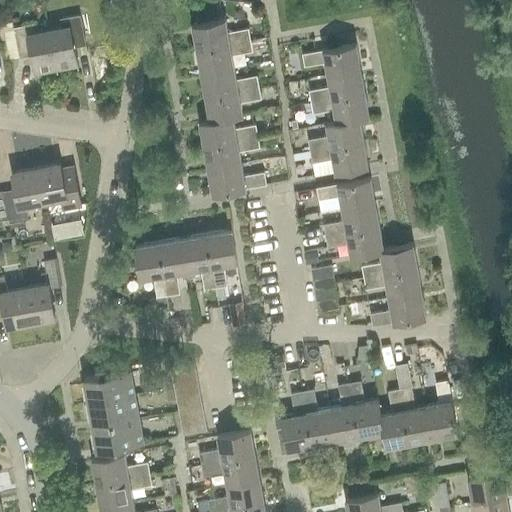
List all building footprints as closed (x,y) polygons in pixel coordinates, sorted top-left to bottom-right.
[(127,0),(112,0),(107,31),(122,33),(127,0)] [(73,40),(85,38),(81,14),(60,18),(62,26),(49,29),(57,68),(78,64),(73,40)] [(192,24),(197,48),(251,38),(249,28),(228,31),(226,18),(192,24)] [(57,68),(49,29),(36,32),(35,23),(14,27),(19,51),(31,49),(35,72),(57,68)] [(253,51),(251,38),(197,48),(201,72),(234,66),(232,54),(253,51)] [(325,62),(328,73),(361,67),(356,43),(303,53),(305,66),(325,62)] [(118,48),(110,50),(112,61),(120,60),(118,48)] [(237,79),(234,66),(201,72),(206,96),(259,86),(257,75),(237,79)] [(365,91),(361,67),(328,73),(330,86),(309,90),(311,101),(365,91)] [(261,98),(259,86),(206,96),(210,119),(210,120),(233,116),(243,115),(241,102),(261,98)] [(370,116),(365,91),(311,101),(314,113),(334,109),(336,120),(336,121),(360,117),(360,118),(370,116)] [(235,128),(233,116),(210,120),(210,119),(200,120),(204,146),(258,136),(256,124),(235,128)] [(364,141),(360,118),(360,117),(336,121),(336,120),(326,122),(329,135),(308,139),(310,151),(364,141)] [(260,147),(258,136),(204,146),(209,169),(242,164),(239,151),(260,147)] [(369,165),(364,141),(310,151),(312,162),(333,158),(335,171),(369,165)] [(60,162),(36,167),(43,201),(67,197),(69,207),(81,205),(76,177),(64,179),(60,162)] [(244,175),(242,164),(209,169),(213,193),(267,184),(264,171),(244,175)] [(43,201),(36,167),(12,172),(16,189),(4,191),(9,219),(22,216),(20,206),(43,201)] [(340,196),(342,208),(375,201),(371,177),(317,187),(319,199),(340,196)] [(0,220),(9,219),(4,191),(0,191),(0,220)] [(380,226),(375,201),(342,208),(344,220),(324,224),(326,236),(380,226)] [(88,218),(88,210),(76,211),(77,219),(88,218)] [(81,221),(68,224),(70,236),(84,233),(81,221)] [(384,248),(380,226),(326,236),(328,247),(348,243),(351,256),(381,251),(380,248),(384,248)] [(232,229),(208,233),(217,287),(217,286),(225,285),(228,285),(224,264),(237,262),(232,229)] [(217,287),(208,233),(183,237),(189,270),(201,268),(205,289),(217,287)] [(189,270),(183,237),(159,241),(168,295),(180,293),(177,272),(189,270)] [(168,295),(159,241),(135,245),(141,278),(154,276),(157,296),(167,295),(168,295)] [(413,242),(384,248),(380,248),(381,251),(383,262),(362,266),(364,277),(418,267),(413,242)] [(306,264),(318,262),(316,251),(305,253),(306,264)] [(49,282),(25,287),(31,321),(55,316),(50,288),(62,285),(57,257),(45,260),(49,282)] [(311,268),(313,279),(334,276),(332,265),(311,268)] [(422,291),(418,267),(364,277),(366,288),(387,285),(389,297),(422,291)] [(31,321),(25,287),(8,290),(5,276),(0,276),(0,297),(2,297),(7,325),(31,321)] [(336,286),(334,276),(313,279),(315,290),(336,286)] [(225,285),(217,286),(219,299),(227,297),(225,285)] [(337,297),(336,286),(315,290),(317,300),(337,297)] [(427,315),(422,291),(389,297),(391,309),(371,313),(373,325),(427,315)] [(157,296),(150,298),(151,308),(169,305),(167,295),(157,296)] [(339,308),(337,297),(317,300),(318,311),(339,308)] [(233,326),(247,324),(244,302),(230,305),(233,326)] [(368,344),(359,345),(359,358),(370,357),(368,344)] [(268,357),(271,370),(287,366),(285,354),(268,357)] [(170,363),(172,375),(196,371),(194,359),(170,363)] [(396,364),(400,388),(412,386),(407,362),(396,364)] [(144,441),(135,393),(131,369),(84,377),(98,449),(144,441)] [(198,382),(196,371),(172,375),(175,387),(198,382)] [(440,402),(428,404),(433,437),(458,433),(448,379),(436,381),(440,402)] [(361,380),(350,382),(360,436),(382,431),(383,431),(380,413),(381,413),(378,398),(365,400),(361,380)] [(201,394),(198,382),(175,387),(177,398),(201,394)] [(360,436),(350,382),(338,384),(342,405),(330,407),(336,440),(360,436)] [(415,407),(412,386),(400,388),(410,442),(433,437),(428,404),(415,407)] [(336,440),(330,407),(318,409),(314,388),(303,391),(313,444),(336,440)] [(410,442),(400,388),(389,390),(392,411),(381,413),(380,413),(383,431),(382,431),(385,446),(410,442)] [(313,444),(303,391),(291,393),(295,413),(282,416),(288,449),(313,444)] [(203,405),(201,394),(177,398),(179,410),(203,405)] [(207,430),(203,405),(179,410),(183,434),(207,430)] [(199,452),(202,464),(255,454),(251,429),(218,435),(220,448),(199,452)] [(150,473),(148,461),(127,465),(125,452),(92,458),(96,482),(150,473)] [(260,478),(255,454),(202,464),(203,473),(204,475),(224,471),(227,483),(260,478)] [(203,473),(202,464),(195,465),(197,474),(203,473)] [(511,468),(468,476),(472,501),(507,495),(511,493),(511,468)] [(134,500),(132,488),(152,484),(150,473),(96,482),(101,506),(134,500)] [(178,493),(174,475),(163,477),(166,495),(178,493)] [(264,501),(260,478),(227,483),(229,495),(208,499),(208,500),(210,511),(264,501)] [(448,497),(445,481),(435,482),(438,499),(448,497)] [(346,498),(348,511),(403,511),(401,502),(381,505),(379,492),(346,498)] [(509,511),(507,495),(472,501),(469,502),(471,511),(509,511)] [(157,511),(156,508),(136,511),(135,511),(134,500),(101,506),(101,511),(157,511)] [(266,511),(264,501),(210,511),(266,511)]
